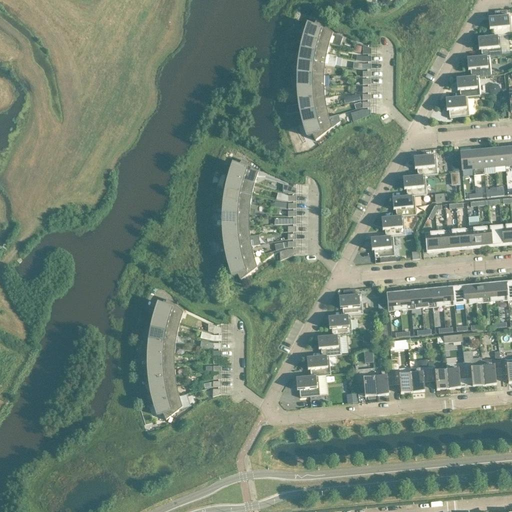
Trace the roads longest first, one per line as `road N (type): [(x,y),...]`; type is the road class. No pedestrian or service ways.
road 1 (tertiary): [(511,457),(253,475),(157,511)]
road 2 (tertiary): [(197,511),(302,488),(511,470)]
road 3 (residential): [(268,410),(303,419),(511,399)]
road 4 (residential): [(336,281),(511,264)]
road 5 (residential): [(414,133),(484,0)]
road 6 (residential): [(340,274),(409,142)]
road 7 (residential): [(268,410),(336,281)]
